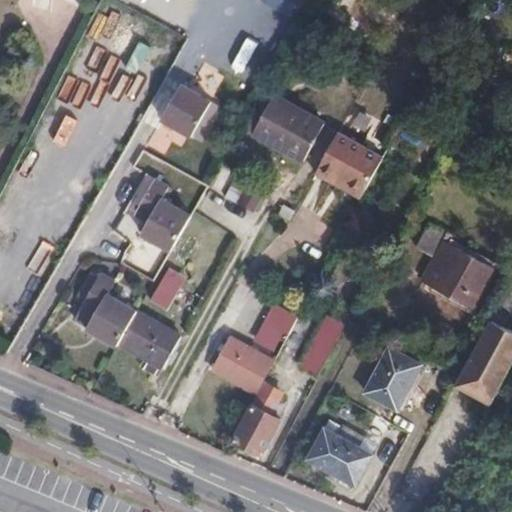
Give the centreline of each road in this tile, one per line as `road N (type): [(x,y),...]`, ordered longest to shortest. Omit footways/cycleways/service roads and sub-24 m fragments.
road 1 (unknown): [(0,386),(213,0)]
road 2 (secondary): [(0,388),(291,511)]
